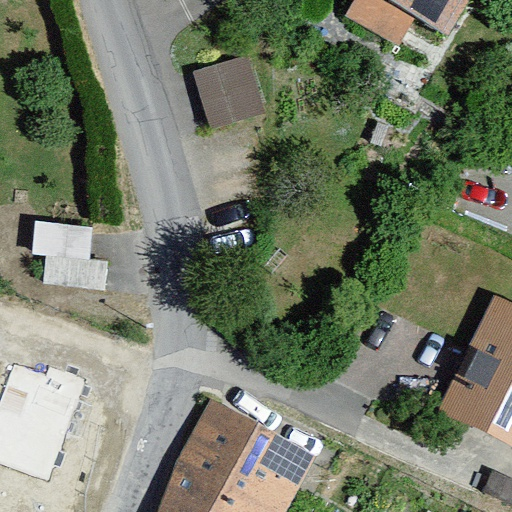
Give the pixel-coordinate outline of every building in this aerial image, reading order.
[(421,19),(444,33),(463,0),(356,0),(346,18),(403,51),(421,19)] [(198,65),(208,127),(266,118),(256,56),(198,65)] [(95,228),(38,224),(35,260),(46,260),(44,292),(112,297),(114,265),(93,264),(95,228)] [(442,415),(511,451),(511,306),(501,301),(442,415)] [(287,511),(318,457),(217,402),(157,511),(287,511)]
